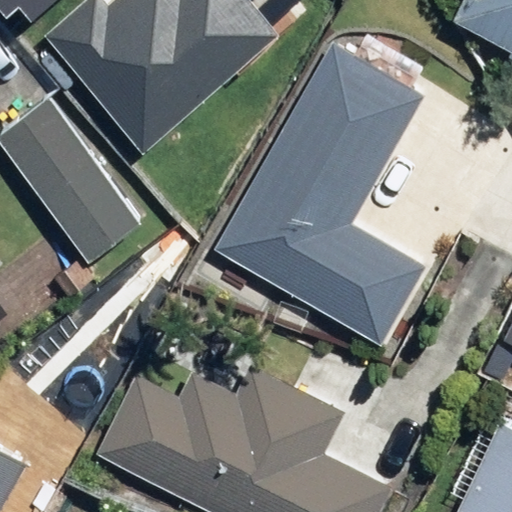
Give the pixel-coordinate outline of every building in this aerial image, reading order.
[(1,0),(34,38),(80,0),(1,0)] [(213,0),(245,31),(276,0),(213,0)] [(511,0),(455,0),(447,14),(511,49),(511,0)] [(344,30),(220,239),(395,343),(446,257),(354,203),(428,79),(344,30)] [(0,133),(0,148),(78,250),(136,206),(50,95),(0,133)] [(326,446),(347,406),(248,352),(225,394),(140,351),(94,440),(235,511),(379,511),(395,481),(326,446)] [(511,511),(511,423),(505,420),(459,511),(511,511)]
